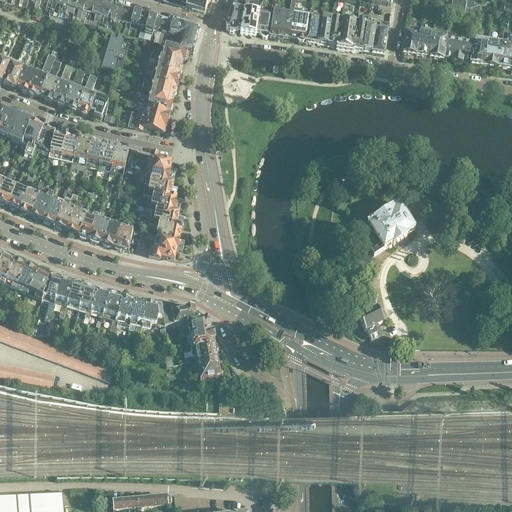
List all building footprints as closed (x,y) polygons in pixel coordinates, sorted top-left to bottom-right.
[(36,0),(35,7),(34,11),(38,12),(41,0),(45,1),(45,0),(36,0)] [(45,0),(45,1),(48,2),(45,12),(50,14),(52,3),(52,4),(53,0),(45,0)] [(53,0),(52,4),(50,14),(49,16),(56,18),(57,15),(54,14),(56,5),(60,6),(61,0),(53,0)] [(61,0),(60,6),(63,7),(62,12),(63,13),(61,19),(64,20),(66,14),(67,8),(69,0),(61,0)] [(69,0),(67,8),(66,14),(73,16),(75,10),(77,0),(69,0)] [(77,0),(75,10),(79,11),(76,19),(73,18),(72,22),(80,25),(83,12),(86,0),(77,0)] [(93,0),(86,0),(83,12),(80,25),(83,25),(86,26),(88,27),(89,22),(84,21),(87,13),(92,15),(97,1),(93,0)] [(164,0),(163,2),(163,3),(205,15),(208,3),(207,3),(208,2),(199,0),(164,0)] [(367,0),(372,1),(371,6),(378,7),(390,9),(391,4),(392,3),(392,0),(367,0)] [(453,0),(452,0),(451,12),(465,14),(467,2),(453,0)] [(97,1),(92,15),(96,16),(94,23),(89,22),(88,27),(96,29),(100,17),(104,3),(97,1)] [(243,13),(240,33),(241,33),(241,35),(242,36),(242,35),(250,36),(250,37),(256,38),(257,36),(257,35),(256,34),(260,16),(259,15),(259,12),(258,11),(259,5),(246,2),(245,7),(244,13),(243,13)] [(104,3),(100,17),(96,29),(104,31),(106,25),(103,24),(104,18),(107,19),(111,5),(104,3)] [(499,4),(498,11),(507,13),(508,7),(499,4)] [(107,19),(106,25),(104,31),(112,33),(115,22),(119,7),(111,5),(107,19)] [(234,5),(232,11),(226,29),(227,30),(229,31),(228,32),(230,35),(233,35),(236,33),(236,32),(240,33),(243,13),(244,13),(245,7),(234,5)] [(467,5),(465,14),(474,15),(476,6),(467,5)] [(119,7),(115,22),(112,33),(112,34),(114,34),(116,26),(118,26),(119,23),(122,24),(126,9),(119,7)] [(390,9),(378,7),(378,13),(390,15),(391,9),(390,9)] [(126,9),(122,24),(123,23),(126,24),(122,36),(125,37),(127,38),(128,32),(130,25),(134,11),(126,9)] [(272,18),(269,38),(270,38),(270,40),(290,43),(290,42),(294,18),(293,18),(294,16),(283,14),(283,11),(274,10),(273,15),(272,18)] [(130,25),(128,32),(133,33),(136,34),(138,28),(142,14),(134,11),(130,25)] [(294,18),(290,42),(297,43),(297,44),(298,44),(299,45),(302,46),(304,45),(304,44),(305,44),(309,20),(305,20),(305,15),(301,14),(294,13),(293,18),(294,18)] [(142,14),(138,28),(141,29),(139,37),(138,40),(142,42),(144,35),(145,30),(149,16),(142,14)] [(304,44),(304,45),(305,45),(317,47),(317,46),(318,46),(322,17),(319,16),(309,15),(309,19),(309,20),(305,44),(304,44)] [(145,30),(144,35),(152,37),(153,32),(157,18),(149,16),(145,30)] [(257,35),(257,36),(261,36),(261,37),(263,40),(266,41),(269,39),(269,38),(272,18),(260,16),(256,34),(257,35)] [(317,46),(317,47),(319,47),(328,48),(328,49),(329,48),(328,48),(331,23),(332,19),(332,18),(322,17),(318,46),(317,46)] [(357,27),(353,54),(354,54),(354,53),(361,54),(361,53),(362,53),(366,30),(367,28),(367,24),(369,18),(363,17),(362,25),(362,28),(357,27)] [(51,18),(50,18),(47,28),(67,34),(70,23),(51,18)] [(157,18),(153,32),(156,33),(153,45),(157,46),(160,34),(164,20),(157,18)] [(329,48),(328,49),(337,50),(337,51),(341,24),(341,21),(332,19),(331,23),(328,48),(329,48)] [(164,20),(160,34),(157,46),(160,47),(165,48),(166,48),(167,44),(163,43),(165,36),(169,37),(172,22),(164,20)] [(341,24),(337,51),(353,54),(357,27),(357,26),(358,22),(351,21),(341,20),(341,21),(341,24)] [(172,22),(169,37),(177,39),(181,25),(172,22)] [(361,53),(361,54),(363,54),(372,56),(376,30),(376,25),(367,24),(366,30),(362,53),(361,53)] [(372,56),(385,57),(390,25),(387,25),(380,24),(379,30),(376,30),(372,56)] [(175,46),(174,51),(178,52),(186,54),(187,54),(187,55),(188,55),(193,56),(200,32),(198,30),(181,25),(177,39),(175,46)] [(445,54),(444,60),(452,61),(452,62),(453,63),(455,66),(458,67),(460,65),(460,64),(462,64),(462,63),(470,64),(471,56),(472,56),(474,44),(451,40),(453,27),(448,27),(447,33),(446,40),(447,40),(445,54)] [(402,55),(403,55),(416,57),(419,36),(420,29),(416,31),(415,35),(408,34),(405,34),(402,55)] [(419,36),(416,57),(416,56),(429,58),(429,59),(433,38),(434,31),(420,29),(419,36)] [(0,56),(10,34),(4,31),(0,39),(0,56)] [(433,38),(429,59),(443,61),(443,60),(444,60),(445,54),(447,40),(446,40),(447,33),(434,31),(433,38)] [(0,56),(0,84),(2,85),(10,66),(12,62),(8,59),(18,38),(10,34),(0,56)] [(113,75),(117,61),(125,37),(122,36),(114,34),(112,34),(102,65),(95,63),(94,67),(104,71),(113,75)] [(487,46),(484,67),(497,69),(501,48),(502,40),(498,40),(496,48),(487,46)] [(501,48),(497,69),(511,71),(511,70),(511,66),(511,43),(504,43),(505,40),(502,40),(501,48)] [(10,66),(2,85),(15,92),(16,90),(17,88),(16,88),(23,72),(22,71),(33,45),(27,42),(17,64),(12,62),(10,66)] [(471,56),(470,64),(470,65),(484,67),(487,46),(474,44),(472,56),(471,56)] [(17,88),(16,90),(21,92),(21,94),(25,95),(26,94),(27,95),(36,71),(32,69),(40,49),(33,46),(22,71),(23,72),(16,88),(17,88)] [(153,51),(152,58),(182,66),(183,63),(184,64),(184,62),(186,61),(188,55),(187,55),(187,54),(186,54),(178,52),(174,51),(166,48),(165,48),(160,47),(159,53),(153,51)] [(36,71),(27,95),(28,95),(29,97),(32,98),(34,97),(40,100),(47,80),(56,56),(52,54),(50,57),(48,57),(42,73),(36,71)] [(47,80),(40,100),(40,99),(44,100),(43,102),(52,105),(52,104),(59,85),(60,82),(60,81),(55,79),(63,58),(56,56),(47,80)] [(182,66),(152,58),(150,57),(149,63),(155,65),(153,70),(179,78),(182,66)] [(59,85),(52,104),(56,105),(57,108),(62,109),(64,108),(73,86),(67,84),(73,70),(70,69),(71,66),(68,64),(66,68),(60,82),(59,85)] [(73,86),(64,108),(68,110),(67,112),(76,115),(85,90),(80,88),(85,75),(84,75),(85,71),(79,69),(73,86)] [(152,77),(150,83),(176,90),(177,87),(178,87),(180,82),(178,82),(179,78),(153,70),(147,69),(146,75),(152,77)] [(91,74),(85,90),(77,113),(80,114),(81,117),(86,118),(89,117),(96,99),(95,99),(97,95),(92,93),(98,76),(91,74)] [(141,93),(173,102),(176,90),(150,83),(149,88),(143,87),(142,88),(126,85),(125,89),(133,91),(141,93)] [(108,93),(108,96),(113,98),(117,87),(111,84),(108,93)] [(132,96),(140,98),(139,99),(145,101),(144,106),(147,108),(148,108),(170,114),(170,113),(172,112),(173,108),(172,106),(172,105),(173,102),(141,93),(133,91),(132,96)] [(96,99),(89,117),(94,119),(93,120),(101,122),(101,121),(102,121),(103,117),(106,118),(108,109),(106,109),(110,98),(107,97),(104,96),(97,94),(97,95),(95,99),(96,99)] [(128,103),(127,108),(139,111),(138,113),(137,116),(132,114),(128,126),(129,126),(128,129),(141,132),(142,132),(143,129),(164,134),(166,125),(168,125),(169,120),(169,119),(170,114),(148,108),(147,108),(144,106),(128,103)] [(2,113),(0,117),(0,137),(10,141),(13,133),(11,132),(12,128),(9,127),(13,117),(8,115),(8,114),(5,113),(4,113),(2,113)] [(13,133),(10,141),(22,146),(22,145),(24,141),(30,124),(28,123),(28,122),(26,121),(24,121),(13,117),(9,127),(12,128),(11,132),(13,133)] [(30,124),(24,141),(22,145),(27,147),(24,157),(23,160),(25,161),(22,169),(27,171),(34,152),(35,149),(36,146),(37,146),(43,129),(37,127),(36,125),(33,124),(31,124),(30,124)] [(36,146),(35,149),(34,152),(43,155),(43,153),(49,155),(54,135),(55,136),(55,134),(50,132),(49,130),(46,129),(43,129),(37,146),(36,146)] [(49,155),(49,156),(49,160),(60,163),(61,158),(66,139),(61,138),(60,135),(55,134),(55,136),(54,135),(49,155)] [(66,139),(61,158),(60,163),(72,166),(73,161),(77,141),(77,142),(69,140),(69,139),(66,139)] [(77,141),(73,161),(72,166),(71,170),(84,173),(85,169),(86,164),(90,144),(88,144),(81,143),(81,142),(77,141)] [(90,144),(86,164),(85,169),(97,172),(98,167),(102,147),(94,146),(94,145),(90,144)] [(102,147),(98,167),(97,172),(109,174),(111,169),(115,150),(114,150),(107,149),(107,148),(102,147)] [(115,150),(111,169),(109,174),(123,177),(124,172),(128,156),(127,156),(128,153),(120,151),(115,150)] [(149,161),(145,179),(173,185),(175,175),(170,174),(172,163),(151,158),(150,161),(149,161)] [(0,194),(4,184),(6,180),(11,169),(5,167),(1,178),(0,177),(0,194)] [(148,193),(148,194),(154,195),(176,200),(178,190),(172,189),(173,185),(145,179),(141,178),(140,184),(149,186),(148,193)] [(4,184),(0,194),(0,205),(0,206),(2,206),(4,206),(8,207),(15,189),(17,185),(6,180),(4,184)] [(15,189),(8,207),(8,208),(10,209),(12,211),(14,211),(16,211),(19,212),(28,190),(17,185),(15,189)] [(28,190),(19,212),(20,213),(20,215),(24,216),(26,215),(31,217),(39,195),(39,194),(28,190)] [(152,201),(151,207),(151,208),(156,210),(179,214),(178,214),(181,205),(175,203),(176,200),(154,195),(148,194),(148,193),(144,192),(143,199),(152,201)] [(39,195),(31,217),(32,218),(33,220),(35,221),(37,220),(43,222),(50,203),(51,198),(40,193),(39,194),(39,195)] [(50,203),(43,222),(44,222),(43,224),(49,226),(50,224),(55,226),(62,207),(63,203),(51,198),(50,203)] [(63,203),(62,207),(55,226),(56,227),(55,229),(61,231),(62,229),(67,231),(75,207),(63,203)] [(75,207),(67,231),(68,232),(69,234),(72,235),(74,234),(79,236),(78,237),(79,237),(85,218),(86,213),(88,207),(77,203),(75,207)] [(369,226),(359,232),(369,248),(363,252),(361,251),(359,252),(359,256),(356,258),(359,283),(356,285),(356,292),(357,292),(358,311),(371,304),(372,304),(372,285),(367,283),(367,265),(368,261),(370,258),(373,255),(375,257),(383,251),(384,251),(393,246),(395,250),(409,241),(406,237),(415,231),(410,222),(416,218),(413,214),(408,218),(399,205),(368,225),(369,226)] [(154,222),(182,229),(181,229),(183,219),(178,218),(179,214),(156,210),(151,208),(151,207),(147,207),(145,213),(151,214),(150,221),(154,222)] [(85,218),(79,237),(79,238),(80,240),(85,241),(87,240),(91,241),(98,217),(86,213),(85,218)] [(98,217),(91,241),(90,242),(91,243),(93,244),(96,245),(98,245),(99,244),(102,245),(110,221),(98,217)] [(110,221),(102,245),(102,246),(103,246),(105,247),(107,248),(110,249),(111,248),(114,249),(121,225),(110,221)] [(182,229),(154,222),(150,221),(148,228),(158,230),(157,236),(156,237),(179,242),(182,229)] [(121,225),(114,249),(115,249),(116,251),(120,252),(122,251),(126,252),(126,251),(128,252),(133,228),(121,225)] [(139,246),(142,233),(135,232),(132,244),(139,246)] [(151,246),(148,259),(160,261),(160,260),(174,263),(176,252),(182,253),(184,243),(179,242),(156,237),(157,236),(146,234),(145,240),(153,242),(153,240),(157,241),(155,246),(151,246)] [(3,258),(0,264),(0,283),(4,286),(5,282),(14,263),(10,261),(9,259),(6,257),(4,258),(3,258)] [(14,263),(5,282),(4,286),(15,291),(17,287),(26,268),(22,266),(21,264),(17,263),(16,263),(14,263)] [(26,268),(17,287),(15,291),(26,296),(28,292),(37,273),(33,272),(33,269),(29,268),(27,269),(26,268)] [(37,273),(28,292),(26,296),(42,303),(42,302),(43,298),(49,279),(45,277),(44,275),(40,273),(39,274),(37,273)] [(49,279),(43,298),(42,302),(50,305),(47,314),(51,315),(54,306),(55,301),(61,282),(57,281),(56,279),(52,278),(50,279),(49,279)] [(61,282),(55,301),(54,306),(61,308),(60,313),(61,313),(59,318),(63,320),(66,309),(68,305),(74,286),(69,284),(68,283),(64,281),(62,282),(61,282)] [(74,286),(68,305),(66,309),(78,313),(80,308),(85,289),(81,288),(80,286),(76,285),(74,286)] [(85,289),(80,308),(78,313),(86,315),(84,319),(85,319),(83,325),(87,326),(90,316),(92,312),(97,293),(93,291),(92,289),(88,288),(86,289),(85,289)] [(97,293),(92,312),(90,316),(102,320),(104,315),(110,296),(105,295),(104,293),(100,292),(98,293),(97,293)] [(110,296),(104,315),(102,320),(111,322),(109,333),(115,334),(117,324),(118,319),(122,300),(117,298),(116,296),(113,296),(111,297),(110,296)] [(122,300),(118,319),(117,324),(116,329),(123,331),(130,332),(130,327),(131,322),(135,302),(135,303),(130,302),(129,299),(124,298),(122,300)] [(135,302),(131,322),(130,327),(142,329),(143,325),(147,305),(142,304),(141,302),(137,301),(135,302)] [(147,305),(143,325),(142,329),(150,331),(151,326),(156,327),(164,328),(163,321),(164,321),(162,310),(161,310),(161,309),(159,308),(160,307),(155,306),(154,304),(149,303),(147,305)] [(358,311),(355,312),(366,332),(367,331),(372,341),(371,341),(371,342),(382,336),(377,326),(383,323),(376,310),(375,310),(371,304),(358,311)] [(164,309),(162,310),(164,321),(163,321),(164,328),(165,328),(178,326),(182,325),(186,324),(196,323),(194,309),(184,311),(182,312),(181,309),(178,307),(174,308),(172,311),(172,314),(169,314),(168,311),(164,309)] [(196,323),(186,324),(182,325),(182,330),(184,337),(189,337),(210,333),(211,332),(210,327),(209,326),(209,325),(207,325),(206,321),(196,323)] [(178,330),(178,326),(165,328),(167,339),(167,340),(172,339),(171,331),(178,330)] [(8,345),(12,334),(6,331),(2,343),(8,345)] [(210,333),(189,337),(184,337),(185,345),(189,345),(190,350),(193,349),(215,346),(214,342),(215,339),(215,335),(213,334),(213,333),(210,333)] [(14,348),(18,336),(12,334),(8,345),(14,348)] [(20,350),(24,338),(18,336),(14,348),(20,350)] [(26,352),(30,340),(24,338),(20,350),(26,352)] [(32,354),(36,343),(30,340),(26,352),(32,354)] [(38,357),(42,345),(36,343),(32,354),(38,357)] [(44,359),(48,347),(42,345),(38,357),(44,359)] [(215,346),(193,349),(190,350),(191,358),(196,357),(197,363),(217,360),(216,353),(218,352),(217,348),(215,348),(215,346)] [(50,361),(54,349),(48,347),(44,359),(50,361)] [(56,363),(60,352),(54,349),(50,361),(56,363)] [(62,366),(66,354),(60,352),(56,363),(62,366)] [(68,368),(72,356),(66,354),(62,366),(68,368)] [(74,370),(78,358),(72,356),(68,368),(74,370)] [(80,372),(84,361),(78,358),(74,370),(80,372)] [(217,360),(197,363),(198,363),(197,363),(201,385),(212,383),(212,382),(217,381),(217,378),(220,378),(219,367),(220,366),(219,362),(218,361),(217,360)] [(86,375),(90,363),(84,361),(80,372),(86,375)] [(92,377),(96,365),(90,363),(86,375),(92,377)] [(98,379),(102,368),(96,365),(92,377),(98,379)] [(8,380),(11,368),(4,367),(2,379),(8,380)] [(14,382),(17,369),(11,368),(8,380),(14,382)] [(104,382),(108,370),(102,368),(98,379),(104,382)] [(21,383),(23,370),(17,369),(14,382),(21,383)] [(27,384),(29,372),(23,370),(21,383),(27,384)] [(110,384),(114,372),(108,370),(104,382),(110,384)] [(33,385),(36,373),(29,372),(27,384),(33,385)] [(39,386),(42,374),(36,373),(33,385),(39,386)] [(46,388),(48,375),(42,374),(39,386),(46,388)] [(52,389),(55,377),(48,375),(46,388),(52,389)] [(277,511),(279,509),(268,505),(271,496),(262,493),(259,499),(264,501),(262,508),(267,509),(266,511),(277,511)] [(0,511),(63,511),(62,494),(58,494),(0,496),(0,511)] [(166,500),(166,498),(113,503),(113,511),(129,511),(167,509),(167,507),(170,506),(170,500),(166,500)]
